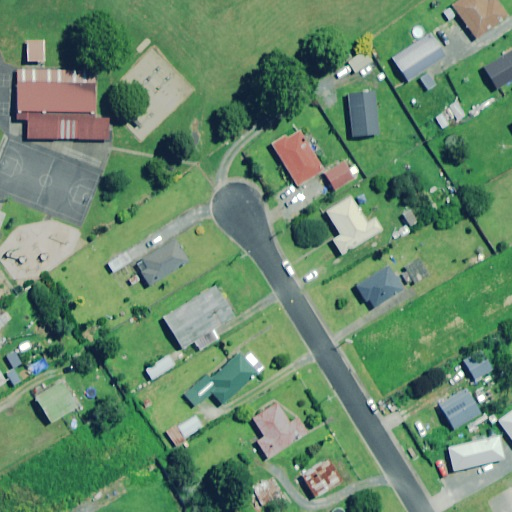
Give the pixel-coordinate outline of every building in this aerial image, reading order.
[(456,0),(449,4),(471,38),(504,18),(493,0),(456,0)] [(442,59),(428,35),(389,57),(404,82),(442,59)] [(43,41),(23,40),(23,61),(42,62),(43,41)] [(511,78),(511,49),(480,67),(492,89),(511,78)] [(369,61),(362,52),(346,63),(352,73),(369,61)] [(92,84),(8,84),(8,125),(18,125),(18,140),(50,140),(50,120),(69,120),(69,142),(102,142),(102,120),(92,120),(92,84)] [(374,135),(371,92),(345,94),(349,137),(374,135)] [(463,115),(455,102),(447,107),(455,120),(463,115)] [(319,172),(296,130),(270,145),(293,187),(319,172)] [(350,179),(341,162),(322,173),(332,190),(350,179)] [(364,224),(348,198),(324,212),(337,235),(329,240),(338,255),(379,231),(372,219),(364,224)] [(415,222),(410,210),(400,215),(406,226),(415,222)] [(186,262),(171,239),(131,264),(146,287),(186,262)] [(127,264),(122,253),(104,263),(109,273),(127,264)] [(417,259),(400,269),(408,284),(425,274),(417,259)] [(353,288),(363,302),(366,300),(371,308),(399,290),(385,267),(353,288)] [(231,316),(212,286),(160,319),(179,349),(191,341),(197,351),(217,339),(211,329),(231,316)] [(156,357),(148,346),(141,351),(149,363),(156,357)] [(488,371),(477,351),(460,361),(471,381),(488,371)] [(261,369),(247,352),(239,359),(236,355),(209,378),(206,374),(182,395),(192,408),(209,394),(219,405),(261,369)] [(172,366),(166,356),(143,371),(149,380),(172,366)] [(74,408),(58,383),(32,398),(47,424),(74,408)] [(477,414),(463,390),(436,406),(450,430),(477,414)] [(286,424),(272,405),(250,420),(262,438),(254,443),(265,459),(304,432),(294,418),(286,424)] [(511,409),(495,422),(511,444),(511,409)] [(166,430),(163,426),(153,432),(166,450),(183,439),(199,427),(192,417),(175,428),(173,425),(166,430)] [(501,459),(496,437),(445,449),(450,471),(501,459)] [(336,481),(324,462),(294,482),(300,490),(305,487),(312,497),(336,481)] [(268,480),(251,489),(258,504),(276,496),(268,480)]
